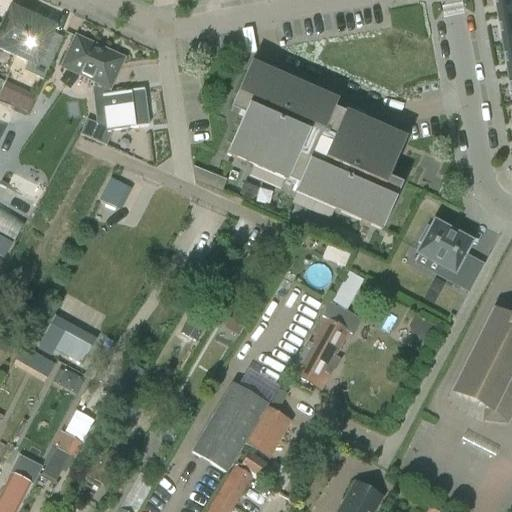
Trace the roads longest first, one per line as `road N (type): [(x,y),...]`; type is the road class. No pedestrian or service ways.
road 1 (residential): [(511,212),(485,185),(451,0)]
road 2 (residential): [(342,0),(161,32)]
road 3 (residential): [(184,188),(161,32)]
